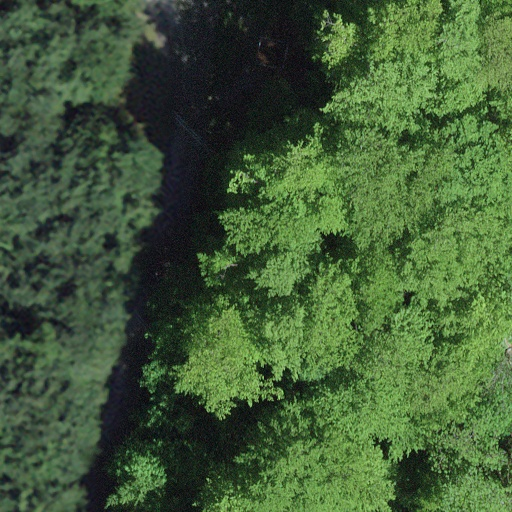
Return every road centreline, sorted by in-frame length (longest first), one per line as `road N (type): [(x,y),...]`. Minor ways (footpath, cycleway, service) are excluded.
road 1 (track): [(395,511),(489,131),(504,0)]
road 2 (track): [(215,0),(180,139),(113,511)]
